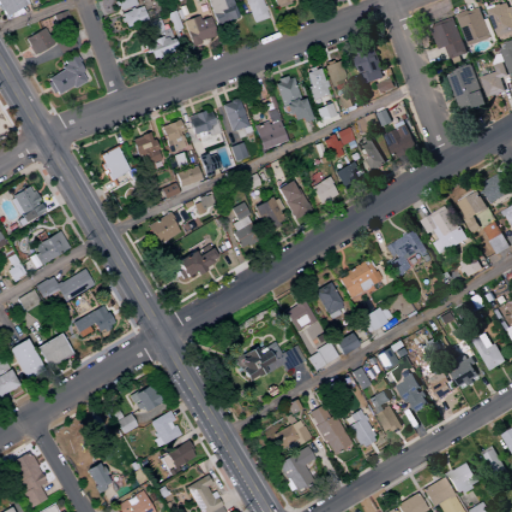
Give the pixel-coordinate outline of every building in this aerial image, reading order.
[(22,0),(25,4),(5,16),(4,17),(0,9),(0,0),(22,0)] [(118,10),(116,5),(114,6),(113,1),(115,0),(133,0),(135,4),(118,10)] [(230,0),(237,17),(215,25),(205,0),(230,0)] [(243,0),(260,0),(263,6),(264,5),(266,10),(264,11),(267,18),(252,23),(243,0)] [(270,0),(290,0),(288,1),(289,4),(283,6),(277,8),(276,5),(273,6),(270,0)] [(511,32),(499,38),(488,11),(489,10),(488,8),(497,5),(497,6),(502,4),(502,5),(508,3),(510,8),(511,7),(511,32)] [(120,13),(128,10),(127,9),(127,8),(131,7),(132,9),(141,5),(146,19),(125,27),(123,22),(120,23),(118,18),(121,17),(120,13)] [(175,10),(186,6),(189,15),(179,19),(175,10)] [(469,47),(458,16),(459,16),(458,15),(468,11),(469,11),(469,12),(479,8),(480,8),(491,38),(469,47)] [(51,15),(65,10),(70,24),(56,29),(51,15)] [(180,28),(176,29),(172,31),(165,13),(173,10),(180,28)] [(181,21),(197,15),(199,20),(208,16),(214,34),(200,40),(198,40),(199,43),(191,46),(181,21)] [(434,34),(437,24),(454,17),(468,54),(451,60),(446,48),(440,50),(434,34)] [(145,24),(158,19),(162,29),(167,27),(175,49),(171,51),(165,36),(161,38),(160,35),(151,38),(145,24)] [(23,39),(39,29),(41,27),(46,34),(48,33),(49,35),(55,32),(59,38),(32,55),(27,46),(28,46),(23,39)] [(68,34),(70,38),(74,45),(60,54),(56,49),(54,44),(53,42),(68,34)] [(171,51),(150,58),(147,49),(145,43),(149,42),(148,39),(151,38),(160,35),(161,38),(165,36),(171,51)] [(511,75),(511,76),(500,46),(511,41),(511,75)] [(384,77),(382,72),(381,71),(383,70),(374,47),(358,53),(360,56),(355,58),(365,84),(384,77)] [(61,61),(74,54),(76,58),(77,60),(76,61),(82,71),(79,72),(84,81),(71,88),(70,86),(56,94),(55,95),(53,91),(48,81),(46,78),(61,69),(59,67),(64,64),(61,61)] [(330,86),(322,67),(337,61),(345,81),(330,86)] [(489,98),(481,78),(497,72),(495,66),(503,63),(508,76),(501,79),(506,91),(489,98)] [(448,77),(455,75),(454,71),(472,65),(488,105),(463,114),(448,77)] [(311,100),(306,87),(308,86),(304,73),(317,68),(322,81),(324,80),(326,86),(324,87),(326,94),(311,100)] [(283,104),(280,105),(272,84),(277,82),(276,79),(278,78),(279,77),(285,75),(286,78),(290,77),(299,99),(295,100),(294,98),(285,101),(286,103),(283,104)] [(382,93),(377,84),(391,78),(395,87),(382,93)] [(48,81),(45,83),(47,88),(50,93),(53,91),(48,81)] [(341,111),(336,97),(348,92),(354,106),(341,111)] [(260,150),(252,126),(264,122),(260,112),(271,108),(267,98),(266,96),(270,95),(276,109),(273,110),(285,140),(260,150)] [(292,120),(289,112),(287,113),(283,104),(286,103),(285,101),(294,98),(295,100),(299,99),(302,97),(310,119),(305,121),(301,122),(299,117),(292,120)] [(229,132),(228,131),(219,107),(219,105),(226,102),(228,102),(228,100),(232,98),(234,99),(236,98),(237,100),(245,123),(246,125),(229,132)] [(321,106),(329,103),(333,114),(334,115),(330,117),(326,118),(321,106)] [(215,108),(219,107),(228,131),(224,133),(215,108)] [(377,114),(387,109),(387,110),(393,122),(383,127),(377,114)] [(191,135),(186,121),(187,120),(185,116),(191,114),(202,110),(203,113),(208,111),(213,124),(207,126),(208,129),(198,133),(198,132),(191,135)] [(375,113),(381,125),(362,133),(358,123),(357,121),(375,113)] [(183,147),(178,132),(181,131),(177,120),(158,126),(162,136),(168,153),(183,147)] [(385,136),(398,129),(395,125),(404,120),(417,144),(414,146),(415,147),(416,150),(407,154),(399,159),(397,155),(396,156),(385,136)] [(334,133),(346,127),(347,128),(352,139),(340,145),(334,133)] [(147,132),(150,140),(152,139),(156,149),(155,150),(159,160),(142,166),(133,142),(140,139),(138,135),(147,132)] [(320,140),(325,138),(324,136),(330,134),(334,141),(336,140),(339,147),(337,148),(340,154),(329,160),(320,140)] [(373,171),(373,170),(358,146),(371,138),(386,162),(387,163),(380,167),(373,171)] [(227,147),(240,142),(245,156),(233,161),(227,147)] [(312,145),(319,142),(320,147),(323,155),(317,158),(312,145)] [(107,182),(103,175),(102,175),(101,173),(101,172),(100,172),(96,164),(99,163),(95,155),(118,143),(119,146),(115,148),(127,171),(112,179),(113,182),(115,185),(113,186),(111,184),(110,181),(107,182)] [(171,155),(180,152),(185,164),(175,167),(171,155)] [(203,177),(195,157),(205,153),(206,156),(212,154),(217,168),(213,170),(211,170),(212,173),(203,177)] [(332,173),(350,161),(354,168),(352,169),(358,179),(359,180),(350,185),(342,190),(342,189),(332,173)] [(173,173),(194,165),(199,179),(187,184),(178,187),(173,173)] [(241,179),(253,173),(258,184),(245,189),(241,179)] [(494,207),(481,185),(500,173),(511,192),(496,201),(498,204),(494,207)] [(308,188),(317,182),(326,176),(330,183),(328,184),(334,193),(335,194),(318,204),(318,203),(308,188)] [(274,189),(289,180),(297,193),(298,192),(305,202),(308,207),(307,207),(313,217),(297,227),(291,216),(290,216),(287,212),(288,212),(274,189)] [(158,189),(172,182),(177,193),(163,199),(163,198),(158,189)] [(22,224),(22,223),(19,217),(18,216),(20,214),(10,196),(26,186),(29,192),(32,190),(34,193),(38,200),(35,201),(36,204),(38,203),(43,212),(22,224)] [(472,233),(456,204),(478,191),(488,208),(474,216),(481,228),(472,233)] [(191,204),(197,202),(196,198),(202,195),(202,197),(208,194),(212,205),(202,209),(203,212),(195,215),(191,204)] [(251,207),(269,196),(271,200),(277,210),(282,218),(280,219),(280,220),(276,222),(278,225),(272,229),(270,227),(267,229),(266,228),(264,229),(251,207)] [(271,200),(275,198),(281,208),(277,210),(271,200)] [(181,204),(188,201),(190,206),(184,209),(181,204)] [(228,208),(240,202),(247,214),(244,216),(235,221),(228,208)] [(441,254),(434,243),(440,240),(435,230),(428,234),(421,221),(433,214),(432,214),(446,206),(448,209),(449,208),(450,208),(468,238),(441,254)] [(502,212),(511,206),(511,223),(508,216),(505,217),(502,212)] [(144,226),(167,212),(171,218),(170,219),(177,232),(156,245),(148,233),(144,226)] [(244,216),(248,223),(233,231),(229,224),(235,221),(244,216)] [(19,217),(14,220),(17,226),(22,223),(19,217)] [(484,229),(496,221),(503,233),(491,241),(484,229)] [(248,223),(252,230),(234,240),(230,233),(233,231),(248,223)] [(252,230),(256,238),(238,248),(234,240),(252,230)] [(386,263),(394,258),(388,247),(404,237),(403,234),(405,233),(407,232),(409,234),(415,230),(428,251),(419,257),(416,252),(403,259),(408,268),(393,276),(386,263)] [(57,231),(67,248),(38,265),(27,248),(55,231),(57,231)] [(503,233),(511,246),(498,254),(497,252),(490,241),(491,241),(503,233)] [(1,252),(8,248),(12,253),(5,258),(1,252)] [(173,261),(174,261),(192,250),(195,256),(209,248),(214,256),(209,260),(211,262),(202,268),(203,270),(194,275),(192,272),(180,279),(178,276),(175,277),(173,273),(178,270),(173,261)] [(461,263),(473,255),(482,268),(469,276),(466,272),(464,273),(462,269),(464,268),(461,263)] [(347,298),(336,279),(343,275),(342,273),(344,271),(360,261),(361,262),(367,258),(372,267),(370,268),(372,272),(374,271),(379,279),(347,298)] [(11,268),(8,263),(15,259),(18,264),(15,266),(14,266),(11,268)] [(5,271),(11,268),(14,266),(15,266),(20,275),(16,278),(17,279),(12,282),(5,271)] [(54,284),(58,282),(58,283),(82,269),(91,285),(62,302),(55,290),(40,299),(32,286),(49,276),(54,284)] [(323,313),(310,292),(317,288),(326,282),(339,303),(338,304),(324,312),(323,313)] [(15,299),(31,289),(38,302),(23,312),(15,299)] [(282,312),(293,305),(289,298),(297,293),(313,321),(294,332),(282,312)] [(338,304),(340,308),(335,310),(338,314),(328,320),(324,312),(338,304)] [(70,323),(100,305),(104,312),(105,312),(112,323),(108,325),(109,328),(102,332),(101,329),(95,332),(90,324),(75,333),(75,332),(70,323)] [(375,307),(384,322),(383,323),(370,331),(369,330),(361,317),(361,316),(375,307)] [(440,318),(448,313),(459,331),(450,336),(440,318)] [(369,330),(366,332),(358,319),(361,317),(369,330)] [(33,348),(58,333),(70,354),(63,358),(52,365),(45,369),(33,348)] [(339,355),(332,342),(348,333),(355,346),(339,355)] [(473,341),(486,333),(493,345),(496,343),(507,361),(500,365),(491,371),(473,341)] [(23,339),(42,370),(24,381),(19,372),(14,363),(5,349),(23,339)] [(247,385),(240,372),(239,373),(237,370),(241,367),(240,365),(237,364),(238,358),(242,358),(244,358),(245,357),(242,352),(252,347),(255,351),(271,341),(279,354),(293,345),(303,360),(283,372),(279,366),(247,385)] [(313,352),(312,350),(326,342),(335,357),(322,365),(314,352),(313,352)] [(386,347),(395,363),(382,371),(373,355),(386,347)] [(304,358),(313,352),(314,352),(322,365),(312,371),(304,358)] [(472,357),(475,363),(476,364),(473,366),(479,376),(472,380),(474,383),(471,385),(468,387),(466,384),(460,387),(441,357),(450,352),(454,359),(463,354),(463,355),(466,355),(468,359),(472,357)] [(241,367),(240,368),(237,368),(234,366),(232,364),(232,361),(232,359),(233,357),(235,356),(236,355),(239,354),(241,355),(243,356),(244,358),(242,358),(238,358),(237,364),(240,365),(241,367)] [(0,356),(17,385),(0,395),(0,356)] [(365,359),(370,357),(373,362),(368,365),(365,359)] [(348,372),(357,367),(367,385),(359,390),(348,372)] [(412,374),(421,388),(418,390),(420,394),(424,391),(427,397),(425,398),(429,406),(417,413),(409,402),(406,404),(396,387),(404,382),(403,380),(412,374)] [(439,399),(432,388),(445,380),(452,392),(439,399)] [(126,396),(136,414),(158,402),(148,384),(126,396)] [(385,391),(391,401),(383,406),(385,409),(386,411),(376,416),(366,399),(373,395),(376,393),(378,396),(385,391)] [(293,399),(299,409),(297,410),(289,415),(286,411),(287,410),(285,406),(287,405),(287,403),(293,399)] [(332,456),(324,443),(323,441),(321,442),(312,426),(314,425),(306,413),(319,405),(327,417),(331,415),(348,444),(342,448),(343,449),(332,456)] [(385,409),(390,406),(401,423),(396,426),(398,429),(395,431),(393,432),(391,429),(386,432),(376,416),(386,411),(385,409)] [(347,415),(350,414),(356,410),(360,416),(362,415),(365,420),(363,421),(372,436),(370,437),(372,441),(368,443),(361,448),(358,444),(356,445),(345,427),(352,423),(347,415)] [(158,447),(177,436),(169,422),(171,420),(166,411),(145,423),(158,447)] [(120,434),(134,428),(128,414),(113,421),(120,434)] [(288,414),(291,419),(292,422),(287,425),(282,417),(288,414)] [(296,421),(300,427),(301,426),(308,439),(280,455),(269,435),(288,425),(296,421)] [(511,429),(501,435),(511,455),(511,429)] [(156,456),(165,476),(177,471),(175,466),(191,459),(184,443),(156,456)] [(304,446),(311,458),(312,459),(311,460),(303,465),(301,466),(303,469),(309,480),(304,484),(307,488),(295,495),(291,489),(287,492),(280,481),(283,480),(274,464),(304,446)] [(506,471),(493,450),(483,456),(495,477),(506,471)] [(43,484),(27,452),(6,463),(28,508),(44,500),(38,487),(43,484)] [(108,486),(97,463),(84,469),(94,493),(108,486)] [(454,495),(477,482),(467,463),(444,476),(454,495)] [(212,491),(210,493),(202,477),(183,487),(195,511),(209,511),(220,507),(212,491)] [(428,507),(435,504),(438,511),(457,511),(442,478),(419,489),(428,507)] [(151,511),(140,491),(113,505),(117,511),(151,511)] [(421,511),(423,511),(415,494),(393,504),(397,511),(421,511)] [(464,510),(465,511),(483,511),(478,503),(464,510)]
